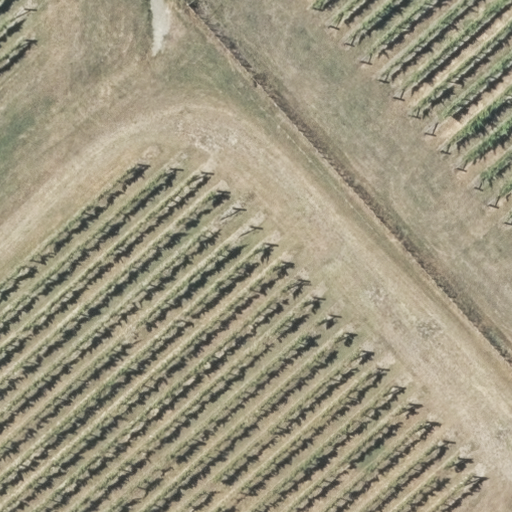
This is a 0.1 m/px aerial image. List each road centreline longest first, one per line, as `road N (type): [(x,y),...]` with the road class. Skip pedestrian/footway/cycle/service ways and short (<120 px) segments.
road 1 (track): [(511,371),(189,0)]
road 2 (track): [(0,238),(88,158),(297,131)]
